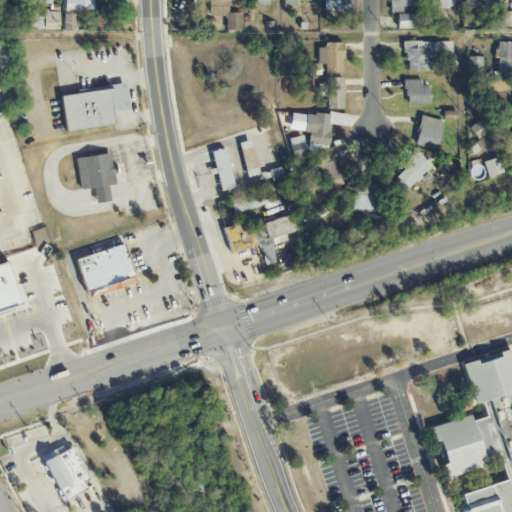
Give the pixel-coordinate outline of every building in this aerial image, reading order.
[(93,0),(67,0),(68,10),(93,10),(93,0)] [(207,0),(208,16),(225,16),(225,30),(241,30),(241,13),(228,13),(227,0),(207,0)] [(283,0),(284,9),(296,8),(295,2),(314,1),(314,0),(283,0)] [(321,0),(322,11),(351,11),(350,0),(321,0)] [(401,13),(401,7),(416,7),(415,0),(388,0),(389,13),(401,13)] [(453,0),(431,0),(432,8),(454,8),(453,0)] [(482,8),(493,7),(492,0),(462,0),(463,2),(482,2),(482,8)] [(511,11),(499,12),(500,28),(511,27),(511,11)] [(58,30),(58,12),(43,12),(43,18),(36,17),(36,30),(58,30)] [(76,30),(76,15),(63,14),(62,30),(76,30)] [(396,28),(412,29),(413,15),(397,14),(396,28)] [(451,41),(404,42),(404,72),(430,71),(430,55),(451,55),(451,41)] [(511,42),(497,42),(495,73),(511,74),(511,42)] [(316,45),(317,74),(342,74),(341,44),(316,45)] [(467,74),(482,73),(482,57),(466,57),(467,74)] [(324,109),(342,109),(343,78),(325,78),(324,109)] [(511,96),(508,78),(488,82),(494,114),(511,110),(511,96)] [(420,79),(404,80),(405,105),(429,104),(428,86),(420,86),(420,79)] [(64,131),(113,124),(111,111),(128,108),(124,83),(59,93),(64,131)] [(329,125),(345,126),(346,116),(304,112),(303,133),(308,133),(307,142),(301,141),(300,152),(327,154),(329,125)] [(493,128),(486,116),(468,127),(475,138),(493,128)] [(441,120),(419,117),(414,146),(437,149),(441,120)] [(239,143),(243,167),(254,165),(250,141),(239,143)] [(231,190),(226,149),(212,151),(217,191),(231,190)] [(430,168),(415,151),(399,166),(402,170),(395,177),(406,189),(430,168)] [(74,157),(79,190),(91,188),(93,203),(109,201),(106,185),(116,184),(111,152),(74,157)] [(325,191),(341,185),(329,153),(314,158),(325,191)] [(482,162),(486,178),(501,173),(496,158),(482,162)] [(352,185),(351,211),(376,212),(377,186),(352,185)] [(228,201),(233,215),(269,203),(264,189),(228,201)] [(262,266),(274,263),(269,246),(286,241),(284,235),(295,232),(290,215),(251,226),(262,266)] [(230,254),(255,246),(247,220),(222,228),(230,254)] [(125,244),(74,258),(84,297),(135,283),(125,244)] [(0,311),(20,305),(7,263),(0,264),(0,311)] [(511,511),(511,360),(508,350),(463,367),(479,412),(430,431),(446,476),(498,457),(506,479),(461,496),(466,511),(511,511)] [(91,486),(71,447),(43,462),(63,501),(91,486)]
